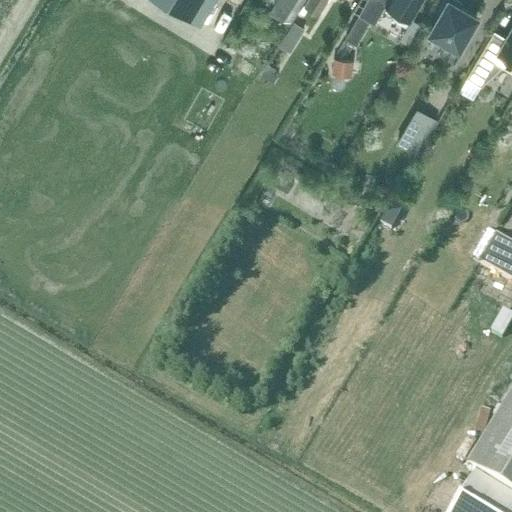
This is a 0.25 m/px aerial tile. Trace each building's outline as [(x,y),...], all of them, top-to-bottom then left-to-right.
[(164,0),(200,22),(201,21),(194,17),(204,0),(164,0)] [(271,0),(267,6),(276,11),(291,21),(304,0),(271,0)] [(327,0),(307,0),(304,5),(319,15),(327,0)] [(387,3),(412,18),(422,0),(368,0),(346,38),(356,43),(370,21),(375,23),(387,3)] [(480,15),(455,0),(445,0),(426,32),(444,42),(438,52),(453,61),(480,15)] [(294,21),(285,36),(295,42),(305,27),(294,21)] [(494,29),(466,77),(467,78),(467,77),(481,85),(501,64),(511,70),(511,23),(506,35),(494,29)] [(354,60),(345,58),(353,46),(344,40),(336,53),(344,58),(334,57),(332,73),(352,76),(354,60)] [(274,72),(277,68),(270,64),(267,68),(265,67),(261,74),(275,82),(279,75),(274,72)] [(417,107),(396,142),(417,154),(437,119),(417,107)] [(276,169),(269,182),(287,192),(294,180),(276,169)] [(397,221),(387,215),(381,226),(391,232),(397,221)] [(511,246),(497,237),(480,266),(511,283),(511,246)] [(511,318),(504,314),(492,334),(502,340),(511,323),(511,318)] [(475,479),(454,511),(511,511),(511,396),(464,472),(475,479)]
